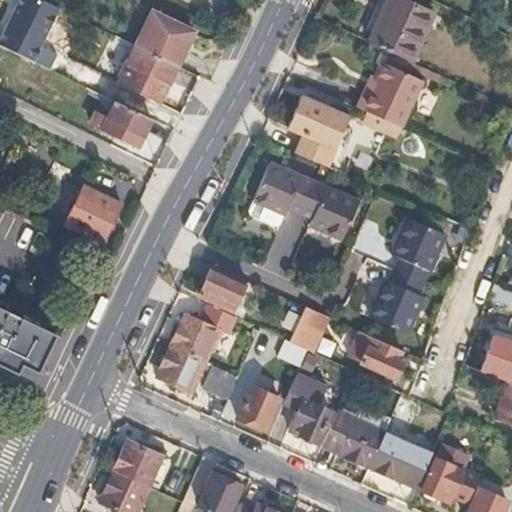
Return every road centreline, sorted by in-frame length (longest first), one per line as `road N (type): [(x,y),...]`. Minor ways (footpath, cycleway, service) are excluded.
road 1 (secondary): [(283,0),(88,384)]
road 2 (residential): [(371,511),(88,384)]
road 3 (residential): [(432,388),(511,168)]
